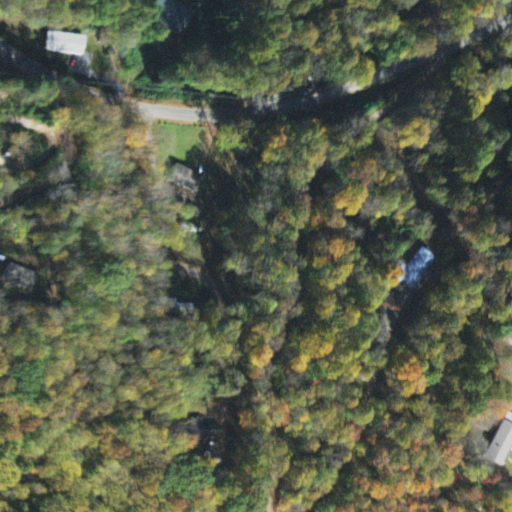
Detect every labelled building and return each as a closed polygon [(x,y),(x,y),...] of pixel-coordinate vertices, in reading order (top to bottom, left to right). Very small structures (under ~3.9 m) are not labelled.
[(155,0),(145,18),(180,38),(193,14),(168,0),(155,0)] [(253,81),(254,96),(281,92),(279,78),(253,81)] [(193,190),(194,188),(195,188),(200,177),(175,165),(169,178),(193,190)] [(438,261),(422,248),(406,269),(403,266),(394,277),(414,292),(438,261)] [(497,470),(511,437),(511,429),(497,422),(478,461),(497,470)]
